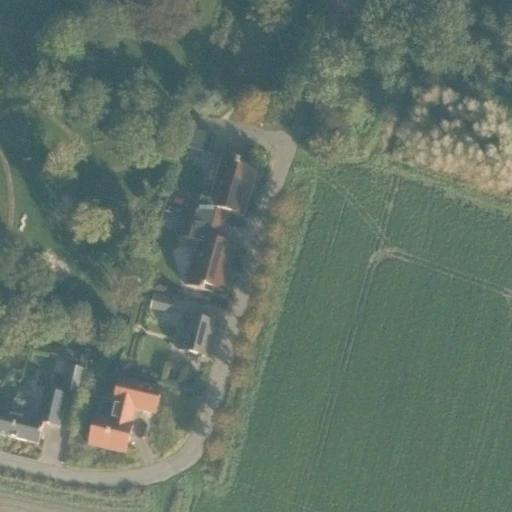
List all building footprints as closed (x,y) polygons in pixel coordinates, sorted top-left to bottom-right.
[(189,212),(187,217),(191,218),(223,227),(227,212),(245,217),(258,172),(240,167),(242,161),(237,160),(237,161),(223,157),(211,201),(193,196),(191,202),(189,212)] [(179,229),(183,216),(171,212),(167,226),(179,229)] [(185,227),(184,228),(183,231),(182,235),(182,237),(191,240),(200,243),(191,272),(187,287),(191,288),(201,291),(201,292),(205,293),(207,287),(224,292),(237,247),(219,242),(223,227),(191,218),(187,217),(185,227)] [(174,300),(154,295),(150,308),(171,313),(174,300)] [(178,351),(191,355),(209,359),(218,325),(187,317),(178,351)] [(81,362),(88,363),(89,355),(83,354),(81,362)] [(79,396),(84,371),(67,367),(62,392),(79,396)] [(162,389),(121,379),(115,403),(111,402),(103,407),(101,417),(96,416),(89,445),(127,454),(133,425),(131,425),(134,409),(156,414),(162,389)] [(39,422),(22,418),(18,417),(13,439),(40,445),(44,424),(60,428),(67,396),(46,391),(39,422)] [(0,436),(13,439),(18,417),(22,418),(26,402),(16,399),(12,416),(0,413),(0,436)]
